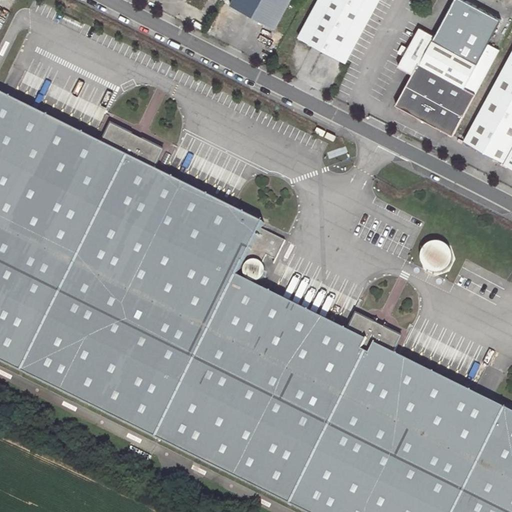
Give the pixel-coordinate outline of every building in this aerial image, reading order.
[(233,0),(231,6),(275,29),(290,0),(233,0)] [(319,0),(299,37),(345,62),(379,0),(319,0)] [(495,57),(499,50),(487,44),(501,20),(465,0),(454,0),(434,37),(419,28),(407,49),(404,56),(398,67),(412,74),(395,106),(452,137),(453,135),(495,57)] [(404,56),(407,49),(402,46),(398,53),(404,56)] [(511,52),(506,64),(464,141),(511,166),(511,52)] [(506,64),(495,57),(453,135),(464,141),(506,64)] [(0,360),(138,429),(263,222),(155,168),(156,166),(155,166),(162,151),(113,126),(106,141),(104,141),(103,143),(0,91),(0,360)] [(336,136),(328,132),(325,136),(334,141),(336,136)] [(265,223),(263,222),(138,429),(306,511),(450,511),(511,435),(511,410),(395,352),(398,345),(397,344),(401,337),(358,316),(354,323),(353,323),(350,330),(239,275),(246,261),(248,262),(247,264),(246,265),(245,267),(245,269),(245,271),(245,274),(246,275),(247,277),(249,279),(250,280),(252,280),(255,281),(256,281),(258,280),(260,280),(262,279),(263,278),(264,276),(265,274),(265,273),(266,270),(265,269),(265,268),(264,265),(263,264),(263,263),(267,255),(276,259),(286,240),(262,228),(265,223)] [(433,272),(434,272),(435,272),(437,273),(440,273),(441,273),(443,272),(444,272),(445,272),(448,271),(449,269),(450,269),(451,268),(453,266),(453,265),(455,263),(455,262),(456,259),(456,256),(456,254),(456,252),(455,250),(454,248),(454,247),(452,245),(450,242),(447,240),(444,240),(443,239),(441,239),(440,239),(439,239),(436,239),(435,239),(433,240),(431,241),(429,242),(427,244),(426,245),(425,247),(424,248),(423,250),(423,251),(422,252),(422,254),(422,256),(422,258),(423,260),(424,264),(425,265),(426,267),(428,269),(430,270),(433,272)] [(511,511),(511,435),(450,511),(511,511)]
